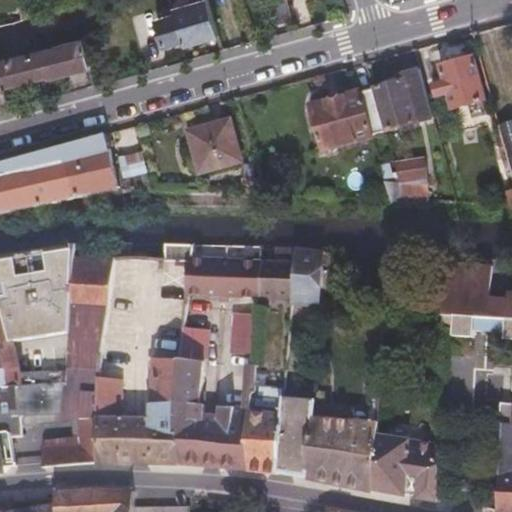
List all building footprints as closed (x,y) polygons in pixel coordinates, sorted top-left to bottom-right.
[(191,43),(220,35),(208,0),(196,0),(198,2),(179,9),(180,13),(159,19),(167,44),(189,38),(191,43)] [(288,0),(269,0),(275,23),(294,18),(288,0)] [(90,64),(84,36),(74,42),(0,61),(0,69),(4,85),(90,64)] [(477,57),(443,66),(447,81),(435,85),(439,96),(450,94),(455,108),(488,99),(477,57)] [(4,85),(0,69),(0,101),(9,99),(4,85)] [(435,117),(423,76),(375,88),(388,131),(435,117)] [(388,131),(375,88),(313,106),(326,150),(376,137),(374,135),(388,131)] [(204,174),(244,162),(230,120),(191,132),(204,174)] [(511,163),(511,122),(501,126),(511,163)] [(113,162),(106,134),(0,163),(0,210),(2,216),(33,208),(95,192),(133,193),(153,193),(148,171),(124,177),(120,160),(113,162)] [(428,157),(397,163),(404,184),(430,185),(428,157)] [(387,184),(392,200),(409,200),(404,184),(387,184)] [(404,184),(409,200),(431,201),(430,185),(404,184)] [(0,388),(70,383),(71,365),(75,259),(76,244),(51,249),(25,254),(0,257),(0,388)] [(116,259),(116,244),(76,244),(75,259),(116,259)] [(296,262),(297,250),(277,249),(277,261),(296,262)] [(296,262),(294,301),(319,303),(321,251),(297,250),(296,262)] [(342,268),(342,253),(327,252),(327,268),(342,268)] [(362,265),(362,254),(349,253),(350,264),(362,265)] [(444,269),(445,265),(445,259),(430,256),(430,268),(444,269)] [(260,307),(261,299),(263,261),(192,258),(189,293),(252,297),(252,307),(260,307)] [(104,345),(116,259),(75,259),(71,365),(103,365),(104,345)] [(261,299),(294,301),(296,262),(277,261),(263,261),(261,299)] [(511,294),(508,294),(507,301),(491,300),(492,267),(445,265),(444,269),(444,285),(443,328),(454,328),(454,334),(473,335),(474,329),(506,331),(506,339),(511,339),(511,403),(501,404),(500,424),(505,425),(511,425),(511,294)] [(444,285),(444,269),(430,268),(430,284),(444,285)] [(210,300),(189,298),(184,350),(183,386),(183,464),(249,470),(252,410),(252,397),(256,391),(257,367),(258,360),(260,319),(238,318),(235,363),(238,363),(233,406),(223,407),(220,420),(205,420),(206,405),(201,404),(212,316),(209,315),(210,300)] [(125,379),(103,377),(103,387),(101,463),(121,463),(172,464),(183,464),(183,386),(184,350),(157,348),(153,418),(125,416),(125,379)] [(376,432),(380,366),(370,366),(368,420),(319,417),(319,401),(285,399),(284,413),(279,472),(306,476),(306,477),(373,491),(373,490),(376,432)] [(0,388),(0,432),(8,431),(6,420),(12,415),(64,411),(64,404),(68,403),(70,383),(0,388)] [(47,444),(45,468),(76,465),(101,463),(103,387),(90,388),(89,414),(87,415),(86,440),(47,444)] [(279,472),(284,413),(252,410),(249,470),(278,476),(279,472)] [(511,425),(505,425),(501,473),(511,474),(511,425)] [(0,473),(5,473),(15,466),(18,466),(13,435),(8,431),(0,432),(0,473)] [(427,440),(376,432),(373,490),(406,495),(408,475),(420,477),(420,496),(440,499),(440,442),(427,440)] [(511,511),(511,474),(501,473),(498,508),(498,511),(511,511)] [(135,511),(135,508),(135,496),(135,491),(98,489),(88,490),(58,492),(58,498),(59,507),(60,511),(135,511)]
